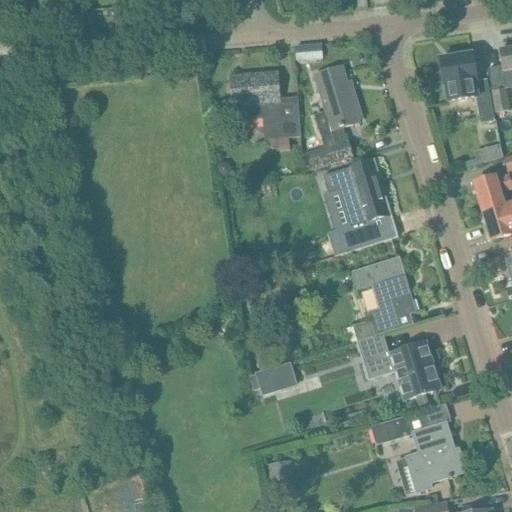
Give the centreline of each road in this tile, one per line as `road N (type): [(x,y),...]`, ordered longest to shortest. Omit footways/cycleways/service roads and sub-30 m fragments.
road 1 (residential): [(511,442),(387,27)]
road 2 (track): [(253,36),(0,59)]
road 3 (unclassified): [(253,36),(387,27)]
road 4 (unclassified): [(387,27),(511,7)]
